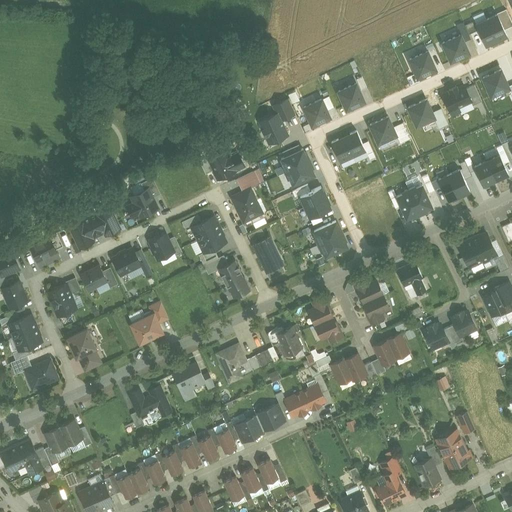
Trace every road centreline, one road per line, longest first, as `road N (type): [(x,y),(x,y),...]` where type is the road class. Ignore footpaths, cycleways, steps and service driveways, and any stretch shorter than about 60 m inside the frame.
road 1 (residential): [(77,393),(34,281),(218,194),(270,303)]
road 2 (residential): [(368,259),(314,135),(511,46)]
road 3 (residential): [(328,413),(125,511)]
road 4 (residential): [(77,393),(270,303)]
